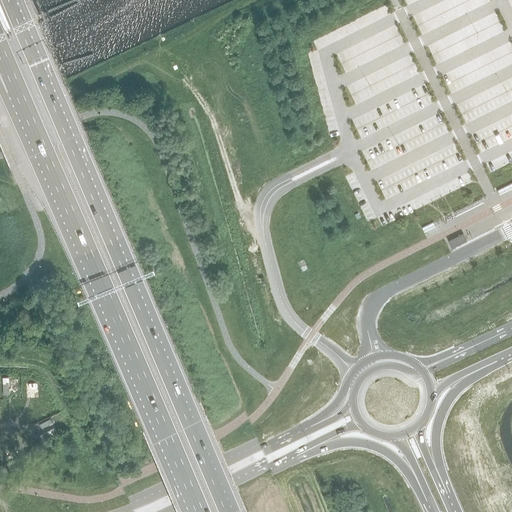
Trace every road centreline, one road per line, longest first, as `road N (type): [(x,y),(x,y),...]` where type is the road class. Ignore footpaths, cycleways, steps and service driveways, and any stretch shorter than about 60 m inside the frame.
road 1 (trunk): [(224,511),(7,0)]
road 2 (trunk): [(17,89),(198,511)]
road 3 (track): [(0,124),(263,0)]
road 4 (secondary): [(322,423),(135,511)]
road 5 (trunk): [(433,472),(445,401),(511,355)]
road 6 (secondary): [(180,511),(306,447)]
road 7 (secondary): [(422,372),(399,356),(373,357),(353,372),(322,423)]
road 8 (unknown): [(456,390),(504,511)]
road 9 (trunk): [(306,447),(365,444),(418,474)]
